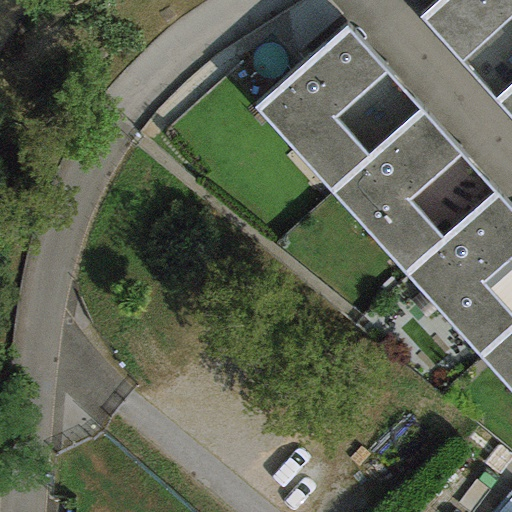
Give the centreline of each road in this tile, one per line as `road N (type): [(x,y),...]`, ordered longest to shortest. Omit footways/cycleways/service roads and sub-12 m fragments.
road 1 (unclassified): [(12,511),(35,327),(77,174),(142,77),(247,0)]
road 2 (unknown): [(35,327),(122,385),(279,511)]
